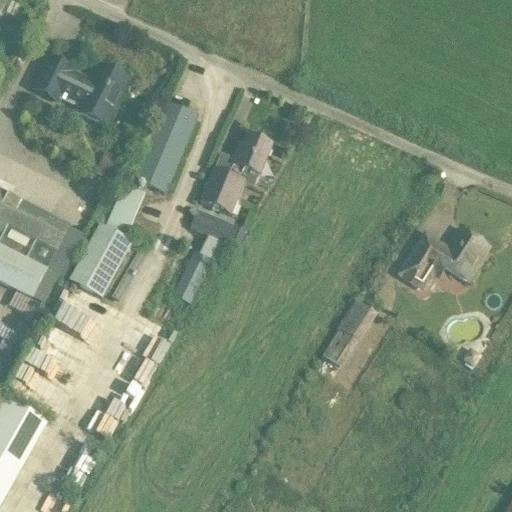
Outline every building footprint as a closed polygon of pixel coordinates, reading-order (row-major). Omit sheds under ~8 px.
[(0,0),(0,263),(24,0),(0,0)] [(161,96),(130,178),(162,190),(192,107),(161,96)] [(228,156),(247,163),(259,130),(240,123),(228,156)] [(100,171),(105,156),(95,152),(89,167),(100,171)] [(195,198),(229,207),(240,171),(205,161),(195,198)] [(97,291),(127,235),(94,217),(64,274),(97,291)] [(422,235),(397,275),(416,287),(425,285),(432,273),(438,277),(444,268),(467,282),(475,268),(470,265),(483,245),(486,247),(487,246),(460,229),(446,250),(422,235)] [(353,304),(319,361),(335,371),(370,314),(353,304)] [(469,352),(461,364),(476,373),(483,361),(469,352)] [(0,492),(42,412),(0,390),(0,492)]
